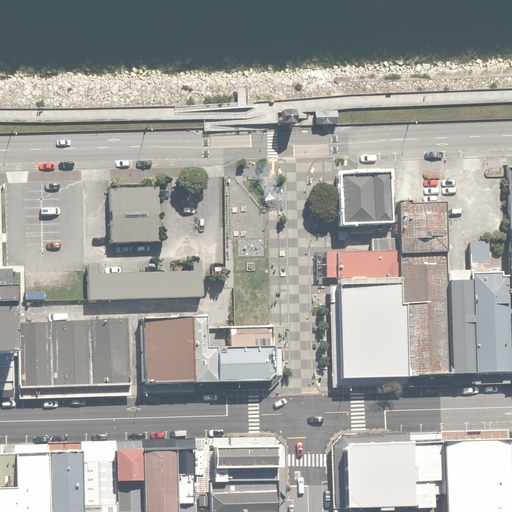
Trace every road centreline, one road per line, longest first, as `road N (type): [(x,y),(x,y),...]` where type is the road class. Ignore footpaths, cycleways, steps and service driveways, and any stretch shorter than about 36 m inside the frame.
road 1 (residential): [(306,412),(0,420)]
road 2 (tertiary): [(299,144),(0,149)]
road 3 (residential): [(299,144),(306,412)]
road 4 (tertiary): [(511,136),(299,144)]
road 5 (residential): [(511,406),(306,412)]
